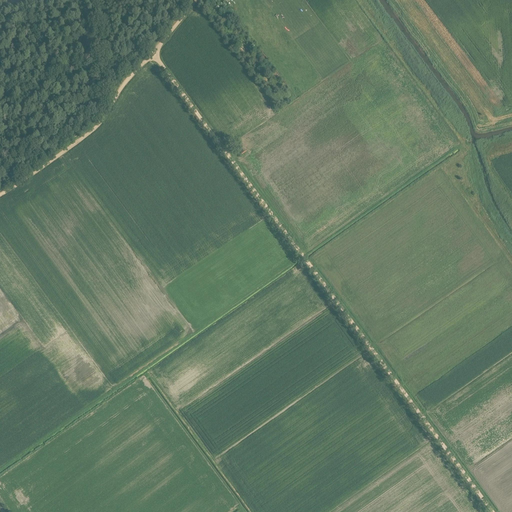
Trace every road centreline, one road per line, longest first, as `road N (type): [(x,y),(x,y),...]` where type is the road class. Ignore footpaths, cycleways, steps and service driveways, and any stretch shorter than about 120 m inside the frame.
road 1 (unclassified): [(496,511),(160,54),(195,0)]
road 2 (track): [(0,192),(95,127),(160,49)]
